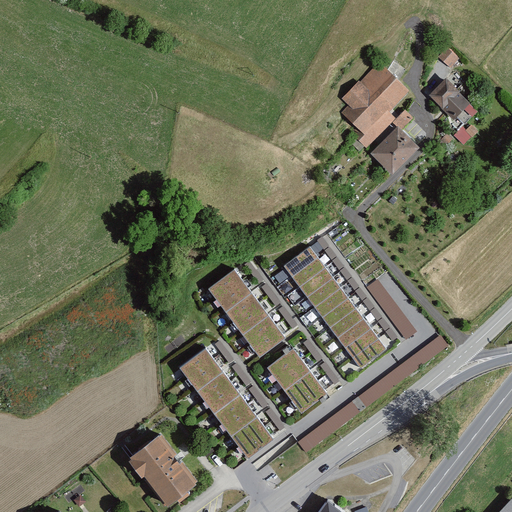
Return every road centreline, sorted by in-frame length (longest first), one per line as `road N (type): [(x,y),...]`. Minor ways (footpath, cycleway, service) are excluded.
road 1 (secondary): [(408,399),(260,511)]
road 2 (primary): [(511,389),(417,511)]
